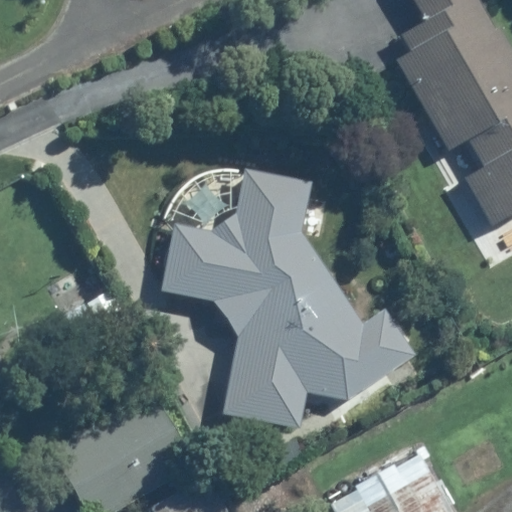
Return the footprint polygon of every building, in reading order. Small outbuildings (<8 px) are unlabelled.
[(422,0),(434,20),(405,36),(414,51),(399,60),(451,149),(472,137),(489,166),(466,179),(493,225),(511,214),(511,46),(500,25),(495,28),(478,0),(422,0)] [(311,185),(248,170),(237,217),(216,233),(176,226),(164,290),(215,299),(241,335),(226,413),(299,427),(306,390),(352,399),(415,356),(386,313),(363,328),(299,235),(311,185)] [(42,511),(5,444),(0,446),(0,511),(42,511)] [(457,511),(426,450),(323,503),(328,511),(457,511)] [(231,511),(210,473),(152,505),(156,511),(231,511)]
